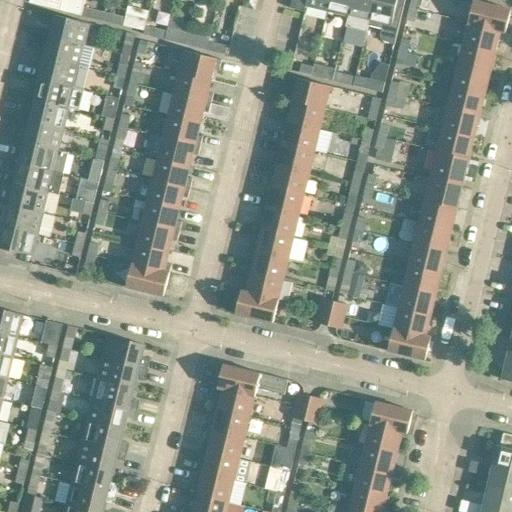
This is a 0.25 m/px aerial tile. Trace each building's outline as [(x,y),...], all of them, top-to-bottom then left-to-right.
[(62,0),(30,0),(30,3),(60,10),(62,0)] [(305,12),(307,6),(327,11),(330,0),(292,0),(291,8),(305,12)] [(330,0),(327,11),(348,16),(352,0),(330,0)] [(368,25),(369,22),(374,0),(352,0),(348,16),(346,26),(367,31),(368,25)] [(374,0),(369,22),(368,25),(383,29),(381,36),(381,37),(381,38),(382,39),(382,40),(383,41),(384,42),(385,42),(395,44),(405,0),(374,0)] [(412,0),(411,9),(418,10),(421,0),(412,0)] [(511,10),(508,9),(474,1),(469,22),(506,31),(511,10)] [(70,4),(68,12),(81,15),(83,7),(70,4)] [(104,12),(83,7),(81,15),(102,21),(104,12)] [(415,23),(418,10),(411,9),(407,21),(415,23)] [(125,17),(104,12),(102,21),(123,26),(125,17)] [(85,45),(90,24),(56,15),(50,37),(85,45)] [(126,17),(125,17),(123,26),(144,31),(145,26),(146,22),(126,17)] [(506,33),(506,31),(469,22),(464,43),(496,52),(500,32),(506,33)] [(165,39),(167,31),(145,26),(144,31),(143,34),(165,39)] [(167,31),(165,39),(185,45),(189,32),(168,27),(167,31)] [(189,32),(185,45),(206,50),(209,41),(210,37),(189,32)] [(135,35),(127,33),(125,45),(132,46),(135,35)] [(45,58),(79,67),(89,69),(94,48),(85,45),(50,37),(45,58)] [(403,39),(400,51),(408,53),(411,41),(403,39)] [(141,41),(138,53),(146,55),(149,43),(141,41)] [(230,46),(209,41),(206,50),(228,55),(230,46)] [(464,43),(458,65),(490,73),(496,52),(464,43)] [(179,72),(212,80),(214,69),(220,70),(222,60),(185,50),(179,72)] [(408,53),(400,51),(397,63),(405,65),(408,53)] [(40,79),(74,88),(79,67),(45,58),(40,79)] [(125,78),(128,66),(120,64),(117,76),(125,78)] [(302,64),(300,73),(312,76),(314,67),(302,64)] [(315,64),(314,67),(312,76),(332,81),(335,72),(335,69),(315,64)] [(485,95),(490,73),(458,65),(453,86),(485,95)] [(133,72),(130,84),(138,86),(141,73),(133,72)] [(209,92),(212,80),(179,72),(174,94),(212,103),(214,94),(209,92)] [(356,77),(335,72),(332,81),(354,86),(356,77)] [(356,77),(354,86),(382,93),(385,82),(371,79),(356,75),(356,77)] [(125,78),(117,76),(114,87),(122,89),(125,78)] [(331,87),(294,78),(291,88),(296,89),(294,100),(326,108),(331,87)] [(35,100),(69,109),(79,111),(84,90),(74,88),(40,79),(35,100)] [(392,82),(389,94),(397,96),(400,84),(392,82)] [(138,86),(130,84),(127,96),(135,98),(138,86)] [(453,86),(448,108),(480,116),(485,95),(453,86)] [(209,113),(212,103),(174,94),(169,115),(201,123),(204,112),(209,113)] [(397,96),(389,94),(386,106),(394,108),(397,96)] [(373,97),(368,119),(376,121),(381,99),(373,97)] [(30,121),(64,130),(69,109),(35,100),(30,121)] [(283,120),(321,129),(326,108),(294,100),(290,112),(285,111),(283,120)] [(107,118),(114,120),(117,108),(109,106),(107,118)] [(475,138),(480,116),(448,108),(442,130),(475,138)] [(120,127),(128,128),(131,116),(123,114),(120,127)] [(201,123),(169,115),(164,137),(201,146),(203,136),(198,135),(201,123)] [(104,129),(112,131),(114,120),(107,118),(104,129)] [(283,143),(315,151),(321,129),(283,120),(281,131),(286,132),(283,143)] [(25,142),(59,151),(64,130),(30,121),(25,142)] [(382,124),(379,137),(387,139),(390,126),(382,124)] [(120,127),(117,139),(125,141),(128,128),(120,127)] [(366,128),(363,140),(371,142),(374,130),(366,128)] [(442,130),(437,151),(469,159),(475,138),(442,130)] [(150,134),(145,155),(158,158),(191,166),(194,154),(199,156),(201,146),(164,137),(150,134)] [(387,139),(379,137),(376,149),(380,150),(384,151),(387,139)] [(371,142),(363,140),(360,153),(368,155),(371,142)] [(25,142),(19,163),(64,174),(69,153),(59,151),(25,142)] [(273,163),(310,172),(315,151),(283,143),(280,155),(275,154),(273,163)] [(104,162),(107,150),(99,148),(96,160),(104,162)] [(432,173),(431,176),(463,184),(464,181),(469,159),(437,151),(432,173)] [(109,169),(117,171),(120,159),(112,157),(109,169)] [(191,166),(158,158),(153,180),(191,189),(193,179),(188,178),(191,166)] [(88,180),(91,181),(99,183),(104,162),(96,160),(93,159),(88,180)] [(64,174),(54,172),(19,163),(14,184),(49,192),(59,195),(64,174)] [(273,186),(305,194),(310,172),(273,163),(270,173),(275,174),(273,186)] [(109,169),(104,191),(112,193),(117,171),(109,169)] [(355,171),(352,183),(360,185),(363,173),(355,171)] [(369,174),(366,186),(374,188),(377,176),(373,175),(369,174)] [(463,187),(463,184),(431,176),(431,179),(425,201),(457,208),(463,187)] [(188,198),(191,189),(153,180),(148,201),(180,209),(183,197),(188,198)] [(91,181),(89,190),(86,201),(94,203),(99,183),(91,181)] [(352,183),(349,195),(357,197),(360,185),(352,183)] [(9,205),(43,213),(49,192),(14,184),(9,205)] [(262,206),(300,216),(305,194),(273,186),(270,198),(265,197),(262,206)] [(366,186),(363,199),(371,201),(374,188),(366,186)] [(110,202),(102,200),(99,212),(107,214),(110,202)] [(83,213),(91,215),(94,203),(86,201),(83,213)] [(180,209),(148,201),(143,223),(180,232),(182,222),(177,220),(180,209)] [(452,230),(457,208),(425,201),(420,222),(452,230)] [(4,226),(38,234),(43,213),(9,205),(4,226)] [(262,229),(294,237),(300,216),(262,206),(260,216),(265,217),(262,229)] [(99,212),(96,224),(104,226),(107,214),(99,212)] [(345,213),(342,226),(350,228),(353,215),(345,213)] [(359,217),(356,229),(364,231),(367,219),(359,217)] [(420,222),(415,244),(447,251),(452,230),(420,222)] [(178,241),(180,232),(143,223),(137,244),(170,252),(173,240),(178,241)] [(0,248),(27,255),(33,256),(38,234),(4,226),(0,242),(0,248)] [(350,228),(342,226),(339,238),(347,240),(350,228)] [(252,249),(289,259),(294,237),(262,229),(259,241),(254,239),(252,249)] [(364,231),(356,229),(353,241),(361,243),(364,231)] [(79,232),(76,243),(84,246),(87,234),(79,232)] [(91,242),(88,255),(96,257),(99,244),(91,242)] [(81,257),(84,246),(76,243),(73,255),(81,257)] [(170,252),(137,244),(132,266),(169,275),(172,265),(167,263),(170,252)] [(442,273),(447,251),(415,244),(409,265),(442,273)] [(252,272),(284,280),(289,259),(252,249),(249,259),(255,260),(252,272)] [(88,268),(93,269),(96,257),(88,255),(85,267),(88,268)] [(334,256),(331,268),(339,270),(342,258),(334,256)] [(348,260),(345,272),(353,274),(356,262),(348,260)] [(362,263),(356,262),(353,274),(365,277),(367,269),(363,263),(362,263)] [(409,265),(404,287),(436,294),(442,273),(409,265)] [(166,290),(169,275),(132,266),(127,287),(160,295),(164,296),(166,290)] [(331,268),(326,290),(334,292),(339,270),(331,268)] [(241,292),(279,302),(284,280),(252,272),(249,283),(244,282),(241,292)] [(353,274),(345,272),(342,284),(350,286),(353,274)] [(431,316),(436,294),(404,287),(399,308),(431,316)] [(240,315),(273,323),(279,302),(241,292),(237,308),(236,314),(240,315)] [(322,298),(319,311),(329,313),(332,301),(322,298)] [(335,314),(338,302),(336,302),(332,301),(329,313),(326,325),(330,326),(332,327),(335,314)] [(338,302),(335,314),(344,317),(347,304),(338,302)] [(393,330),(431,339),(431,337),(432,337),(426,335),(431,316),(399,308),(393,330)] [(0,332),(17,337),(22,315),(0,309),(0,332)] [(329,313),(319,311),(316,323),(321,324),(326,325),(329,313)] [(341,329),(344,317),(335,314),(332,327),(336,328),(341,329)] [(48,344),(48,345),(56,347),(61,324),(45,320),(41,337),(39,342),(48,344)] [(67,326),(62,348),(69,350),(72,338),(75,328),(67,326)] [(427,354),(431,339),(393,330),(392,337),(388,351),(426,360),(427,354)] [(0,355),(12,358),(17,337),(0,332),(0,355)] [(140,357),(143,345),(106,336),(106,337),(101,358),(146,369),(149,359),(140,357)] [(53,358),(56,347),(48,345),(45,357),(53,358)] [(66,362),(69,350),(62,348),(59,360),(66,362)] [(0,377),(6,379),(12,358),(0,355),(0,377)] [(146,369),(101,358),(96,379),(133,388),(136,376),(144,378),(146,369)] [(511,359),(507,359),(502,379),(511,381),(511,359)] [(34,386),(45,388),(51,367),(39,364),(34,386)] [(227,365),(224,364),(218,386),(256,395),(257,388),(284,395),(288,380),(227,365)] [(52,390),(59,392),(62,380),(54,378),(52,390)] [(133,388),(96,379),(91,399),(136,411),(138,401),(130,399),(133,388)] [(40,409),(45,388),(34,386),(29,406),(40,409)] [(221,397),(218,409),(250,416),(256,395),(218,386),(216,396),(221,397)] [(52,390),(49,402),(56,403),(59,392),(52,390)] [(296,405),(306,408),(309,395),(304,394),(299,393),(296,405)] [(313,396),(309,395),(306,408),(303,420),(307,421),(309,421),(312,409),(314,397),(313,396)] [(314,397),(312,409),(321,411),(324,399),(319,398),(314,397)] [(136,411),(91,399),(86,421),(123,430),(125,418),(134,420),(136,411)] [(408,432),(412,417),(413,411),(410,410),(376,401),(371,423),(408,432)] [(306,408),(296,405),(293,418),(303,420),(306,408)] [(24,428),(27,429),(35,431),(40,409),(29,406),(24,428)] [(210,419),(208,429),(245,438),(250,416),(218,409),(215,421),(210,419)] [(318,424),(321,411),(312,409),(309,421),(318,424)] [(41,432),(49,434),(52,422),(44,420),(41,432)] [(123,430),(86,421),(80,442),(126,453),(128,443),(120,441),(123,430)] [(365,444),(398,452),(402,433),(408,434),(408,432),(371,423),(365,444)] [(32,443),(35,431),(27,429),(24,441),(32,443)] [(210,440),(208,452),(239,459),(245,438),(208,429),(205,439),(210,440)] [(41,432),(38,444),(46,446),(49,434),(41,432)] [(498,445),(493,465),(511,470),(511,434),(504,433),(500,446),(498,445)] [(290,436),(287,448),(295,450),(298,438),(290,436)] [(304,439),(301,451),(309,453),(312,441),(304,439)] [(126,453),(80,442),(75,463),(112,472),(115,460),(124,462),(126,453)] [(392,474),(398,452),(365,444),(360,466),(392,474)] [(284,461),(282,470),(290,472),(295,450),(287,448),(284,461)] [(306,466),(309,453),(301,451),(298,464),(306,466)] [(200,462),(197,472),(234,481),(239,459),(208,452),(205,463),(200,462)] [(20,459),(17,470),(25,472),(28,461),(20,459)] [(31,474),(39,476),(42,464),(34,462),(31,474)] [(112,472),(75,463),(70,483),(116,495),(118,485),(110,483),(112,472)] [(511,470),(493,465),(488,485),(511,491),(511,470)] [(387,495),(392,474),(360,466),(355,487),(387,495)] [(22,484),(25,472),(17,470),(14,482),(22,484)] [(200,483),(197,495),(229,502),(234,481),(197,472),(195,482),(200,483)] [(36,488),(39,476),(31,474),(28,486),(36,488)] [(280,479),(277,491),(285,493),(288,481),(280,479)] [(294,482),(290,496),(298,498),(302,484),(294,482)] [(116,495),(70,483),(65,505),(95,511),(102,511),(105,502),(113,504),(116,495)] [(511,511),(511,491),(488,485),(483,505),(511,511)] [(362,511),(382,511),(387,495),(355,487),(350,509),(362,511)] [(277,491),(274,504),(282,506),(285,493),(277,491)] [(21,511),(37,511),(41,498),(26,495),(21,511)] [(189,505),(187,511),(226,511),(229,502),(197,495),(194,506),(189,505)] [(290,496),(287,509),(295,511),(298,498),(290,496)] [(15,511),(17,504),(10,502),(7,511),(15,511)]
